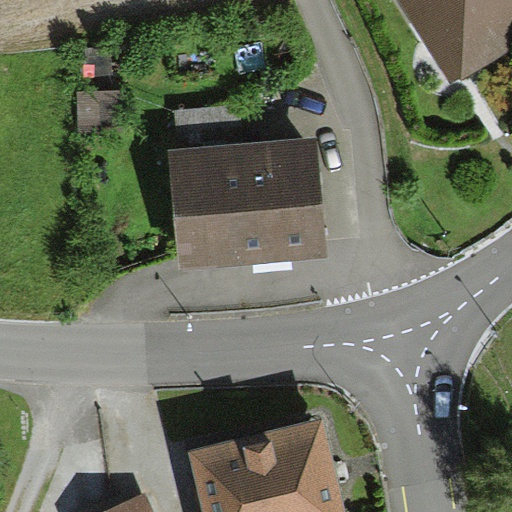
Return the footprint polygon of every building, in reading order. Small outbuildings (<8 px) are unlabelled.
[(511,0),(398,0),(452,86),(511,46),(511,0)] [(113,75),(112,47),(82,48),(83,76),(113,75)] [(122,90),(77,91),(78,130),(123,129),(122,90)] [(175,111),(178,149),(246,143),(243,105),(175,111)] [(181,270),(328,257),(317,137),(246,143),(178,149),(170,150),(181,270)] [(188,451),(203,511),(346,511),(323,418),(188,451)] [(150,511),(144,495),(102,511),(150,511)]
